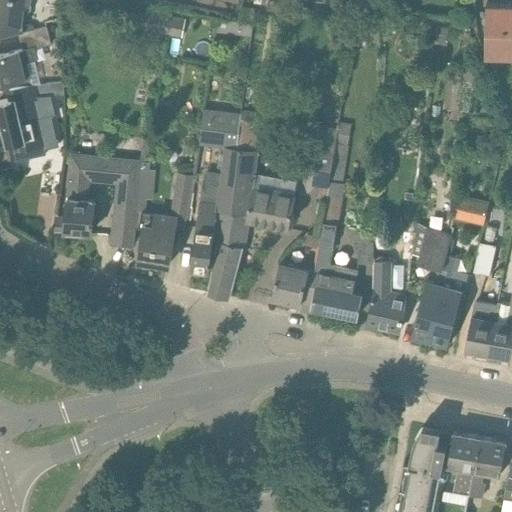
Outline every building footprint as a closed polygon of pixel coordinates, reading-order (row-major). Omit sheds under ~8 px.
[(0,0),(0,38),(19,34),(36,30),(31,25),(24,26),(26,8),(32,9),(33,0),(0,0)] [(511,4),(486,4),(487,25),(487,56),(506,56),(511,56),(511,4)] [(137,30),(165,35),(169,16),(141,10),(137,30)] [(165,35),(182,38),(186,19),(169,16),(165,35)] [(215,34),(226,34),(228,19),(217,18),(215,34)] [(8,87),(41,84),(36,61),(38,61),(35,49),(51,45),(47,27),(36,30),(19,34),(23,50),(20,51),(0,56),(0,85),(7,84),(8,87)] [(435,45),(448,46),(450,29),(437,27),(435,45)] [(22,150),(45,145),(35,101),(41,100),(41,98),(64,95),(64,83),(41,84),(8,87),(10,99),(0,101),(0,113),(8,145),(20,142),(22,150)] [(201,143),(225,146),(239,148),(242,119),(243,113),(205,109),(201,143)] [(220,241),(242,248),(245,248),(250,224),(289,231),(296,196),(295,196),(298,182),(255,174),(259,151),(255,150),(257,134),(299,139),(301,118),(258,113),(258,121),(242,119),(239,148),(225,146),(222,173),(220,191),(214,240),(220,241)] [(328,201),(329,201),(338,141),(321,138),(314,185),(322,186),(320,200),(328,201)] [(501,148),(493,147),(491,156),(499,157),(501,148)] [(113,243),(133,245),(135,246),(142,174),(143,164),(143,160),(71,153),(67,197),(69,197),(66,219),(58,218),(57,231),(91,234),(95,200),(87,200),(89,180),(119,183),(113,243)] [(150,165),(143,164),(142,174),(150,174),(150,165)] [(185,227),(194,177),(180,174),(173,217),(157,214),(154,229),(144,228),(139,262),(169,267),(172,249),(169,248),(172,225),(185,227)] [(209,272),(214,240),(220,191),(203,188),(201,201),(200,201),(191,269),(209,272)] [(458,195),(453,219),(467,222),(473,199),(458,195)] [(358,317),(363,293),(353,291),(356,280),(357,281),(358,270),(326,264),(329,248),(334,248),(337,225),(323,222),(321,235),(319,248),(316,271),(312,304),(312,307),(358,317)] [(412,335),(431,340),(448,271),(442,269),(446,254),(452,235),(427,228),(425,237),(418,235),(414,253),(420,255),(418,263),(437,268),(434,281),(427,279),(412,335)] [(374,261),(375,261),(375,234),(358,234),(358,261),(374,261)] [(208,294),(229,299),(242,248),(220,241),(208,294)] [(474,272),(489,275),(496,246),(480,242),(474,272)] [(448,271),(431,340),(447,344),(466,274),(459,272),(462,258),(458,257),(446,254),(442,269),(448,271)] [(374,261),(374,288),(367,322),(380,325),(401,330),(407,294),(391,291),(392,262),(375,261),(374,261)] [(302,302),(312,304),(316,271),(280,262),(272,298),(301,305),(302,302)] [(465,348),(488,353),(499,301),(498,301),(497,304),(477,300),(474,314),(472,314),(465,348)] [(488,353),(510,357),(511,349),(511,300),(511,304),(499,301),(488,353)] [(102,314),(93,312),(92,311),(89,321),(99,324),(102,314)] [(415,438),(414,441),(412,445),(411,449),(409,463),(403,462),(394,511),(425,511),(433,470),(441,471),(442,465),(448,466),(454,437),(420,431),(419,430),(417,432),(416,435),(415,438)] [(453,493),(467,495),(481,437),(455,432),(454,437),(448,466),(448,467),(458,469),(453,493)] [(481,437),(469,496),(480,498),(484,473),(500,476),(507,441),(481,437)] [(327,457),(344,460),(346,450),(329,447),(327,457)]
